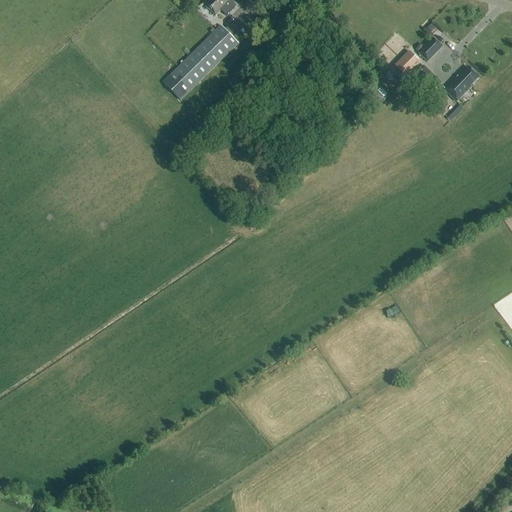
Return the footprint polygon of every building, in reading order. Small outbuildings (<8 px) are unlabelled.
[(208,0),(204,5),(215,17),(221,12),(226,16),(236,6),(231,2),(232,0),(208,0)] [(180,102),(238,45),(220,26),(162,83),(180,102)] [(428,64),(443,47),(434,38),(418,54),(428,64)] [(395,65),(405,75),(420,61),(410,51),(395,65)] [(433,92),(441,84),(424,67),(416,75),(433,92)] [(478,79),(468,69),(460,77),(459,76),(445,91),(456,103),(471,88),(470,87),(478,79)] [(377,104),(388,95),(382,88),(371,98),(377,104)]
